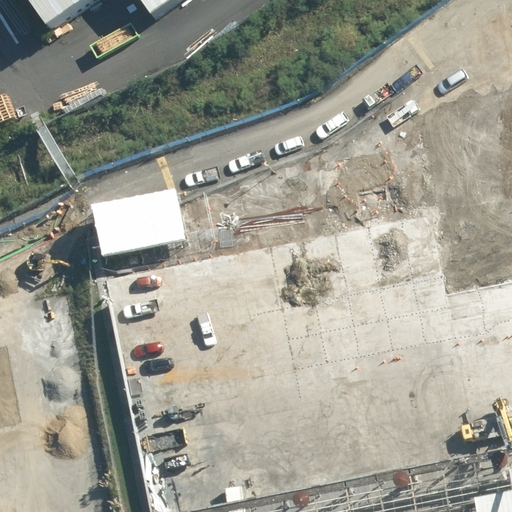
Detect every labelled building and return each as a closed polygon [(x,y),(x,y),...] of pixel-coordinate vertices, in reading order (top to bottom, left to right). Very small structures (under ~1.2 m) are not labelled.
[(10,0),(41,41),(97,0),(115,0),(136,27),(173,0),(10,0)] [(511,105),(491,109),(501,165),(511,163),(511,105)] [(458,115),(418,121),(428,186),(469,180),(458,115)] [(376,148),(334,156),(340,189),(382,181),(376,148)] [(511,511),(511,493),(418,511),(511,511)]
